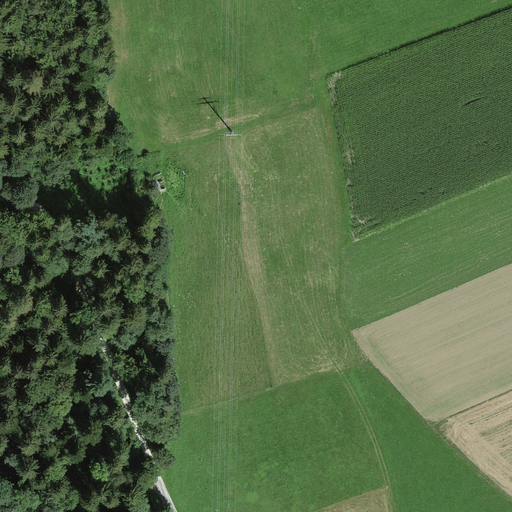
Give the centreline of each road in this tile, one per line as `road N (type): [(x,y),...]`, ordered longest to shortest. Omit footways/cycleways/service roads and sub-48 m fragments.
road 1 (track): [(391,511),(374,444),(304,289),(257,126)]
road 2 (track): [(156,476),(61,234),(43,204),(0,195)]
